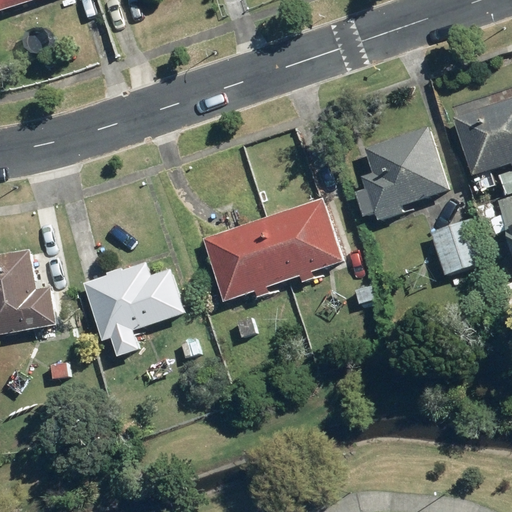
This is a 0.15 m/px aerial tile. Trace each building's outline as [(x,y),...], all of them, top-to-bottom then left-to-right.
[(0,0),(0,17),(51,0),(0,0)] [(511,104),(457,123),(477,181),(511,169),(511,104)] [(368,152),(376,177),(364,181),(380,226),(407,217),(405,211),(454,193),(432,130),(368,152)] [(511,201),(501,206),(511,236),(511,201)] [(326,202),(206,243),(228,306),(259,296),(261,303),(273,299),(271,292),(304,281),(306,287),(319,283),(316,277),(348,266),(326,202)] [(474,223),(434,235),(448,280),(487,268),(474,223)] [(33,254),(0,259),(0,340),(61,330),(54,292),(40,294),(33,254)] [(173,273),(155,279),(150,266),(126,274),(125,271),(109,276),(110,280),(87,287),(107,346),(114,343),(121,363),(143,356),(137,336),(189,319),(173,273)] [(255,320),(240,325),(245,340),(259,335),(255,320)] [(204,355),(198,340),(184,346),(191,361),(204,355)] [(72,381),(69,366),(54,369),(57,384),(72,381)]
